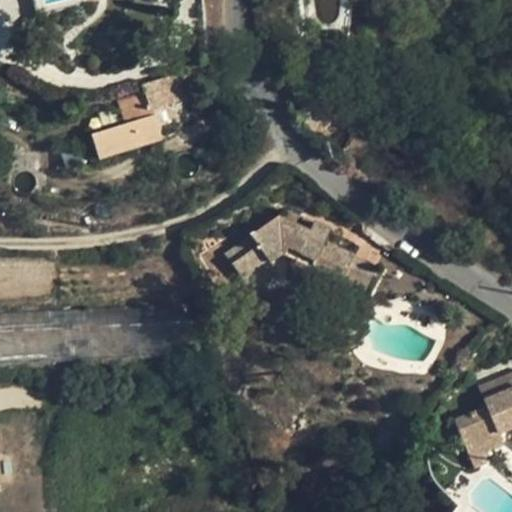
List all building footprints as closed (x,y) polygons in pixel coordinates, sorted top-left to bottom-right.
[(0,23),(0,56),(11,27),(0,23)] [(142,84),(144,90),(150,108),(151,108),(160,106),(173,103),(172,99),(195,91),(186,68),(170,75),(142,84)] [(144,90),(119,98),(127,122),(153,114),(151,108),(150,108),(144,90)] [(320,93),(295,111),(316,135),(338,115),(320,93)] [(165,122),(160,106),(151,108),(153,114),(156,124),(165,122)] [(153,114),(127,122),(92,134),(99,156),(160,138),(156,124),(153,114)] [(256,243),(232,262),(246,283),(257,275),(261,280),(276,270),(270,261),(282,252),(295,259),(289,273),(305,280),(309,272),(339,287),(342,280),(353,255),(324,242),(330,229),(313,222),(309,230),(277,214),(250,233),(256,243)] [(224,251),(232,262),(256,243),(250,233),(224,251)] [(375,266),(353,255),(342,280),(364,290),(375,266)] [(335,295),(339,287),(309,272),(305,280),(335,295)] [(267,290),(261,280),(257,275),(246,283),(256,298),(267,290)] [(70,308),(0,311),(0,362),(190,353),(187,302),(70,308)] [(511,369),(478,383),(484,400),(511,388),(511,369)] [(511,388),(484,400),(486,406),(454,419),(469,456),(487,448),(502,442),(498,431),(511,425),(511,388)] [(491,461),(487,448),(469,456),(473,468),(491,461)]
